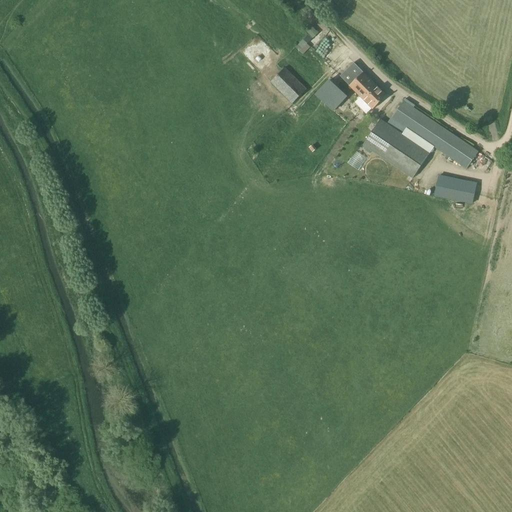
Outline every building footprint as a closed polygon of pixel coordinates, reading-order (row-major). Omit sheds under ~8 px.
[(305,29),(312,38),(318,33),(311,24),(305,29)] [(307,33),(302,38),(307,43),(312,38),(307,33)] [(301,39),(295,47),(304,54),(310,45),(301,39)] [(373,109),(387,96),(354,62),(340,76),(373,109)] [(293,104),(307,89),(285,67),(271,83),(293,104)] [(334,112),(347,97),(330,80),(315,95),(334,112)] [(380,121),(363,146),(413,179),(430,154),(402,136),(407,129),(434,148),(467,170),(479,152),(414,108),(415,106),(415,105),(405,99),(404,101),(392,119),(387,126),(380,121)] [(348,163),(360,170),(367,158),(356,151),(348,163)]
